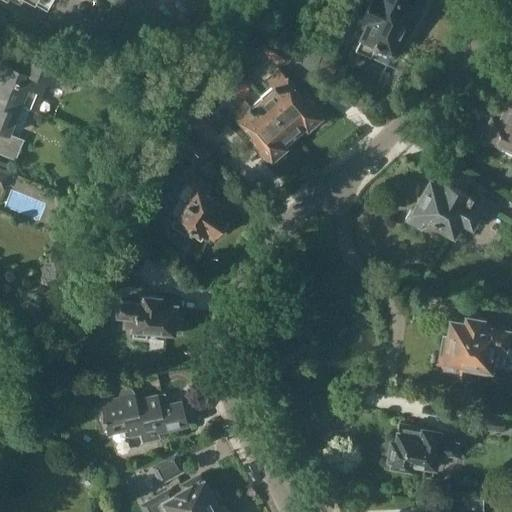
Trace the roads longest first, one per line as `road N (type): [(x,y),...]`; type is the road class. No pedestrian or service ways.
road 1 (residential): [(289,511),(221,382),(225,316),(247,263),(282,224),(345,183)]
road 2 (residential): [(328,511),(329,440),(337,420),(382,381),(398,311),(353,263),(341,232),(345,183)]
road 3 (residential): [(345,183),(406,129),(510,0)]
